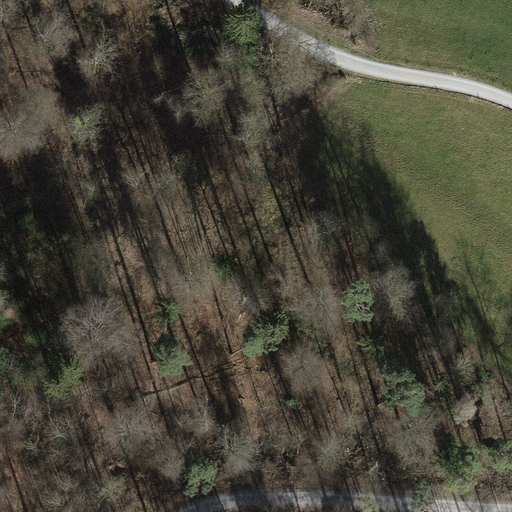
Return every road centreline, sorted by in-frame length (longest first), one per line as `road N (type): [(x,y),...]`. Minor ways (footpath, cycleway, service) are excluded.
road 1 (track): [(511,509),(264,497),(189,511)]
road 2 (track): [(236,0),(297,41),(348,62),(511,102)]
